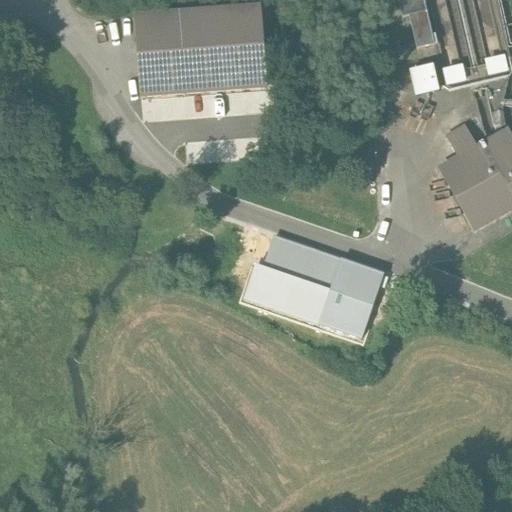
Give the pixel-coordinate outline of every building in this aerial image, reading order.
[(425,0),(398,0),(403,18),(410,16),(417,49),(435,45),(425,0)] [(134,19),(141,100),(264,90),(257,9),(134,19)] [(439,64),(411,69),(417,96),(511,76),(511,69),(508,49),(469,57),(470,62),(440,68),(439,64)] [(490,124),(494,134),(508,129),(503,118),(490,124)] [(511,142),(505,131),(492,139),(475,149),(463,128),(447,137),(459,158),(439,169),(474,231),(511,209),(511,142)] [(382,277),(273,240),(263,271),(255,269),(244,302),(360,342),(382,277)]
